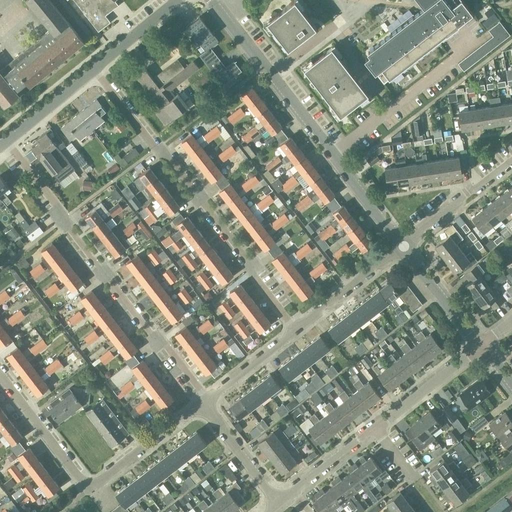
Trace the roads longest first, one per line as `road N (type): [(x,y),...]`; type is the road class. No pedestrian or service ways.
road 1 (residential): [(295,331),(93,69)]
road 2 (residential): [(202,403),(200,390),(6,140)]
road 3 (residential): [(402,249),(209,0)]
road 4 (residential): [(88,490),(0,375)]
road 5 (residential): [(88,490),(202,403)]
road 6 (residential): [(402,249),(511,163)]
road 7 (residential): [(295,331),(402,249)]
road 8 (residential): [(373,429),(479,347)]
road 9 (residential): [(279,504),(202,403)]
road 10 (residential): [(479,347),(402,249)]
